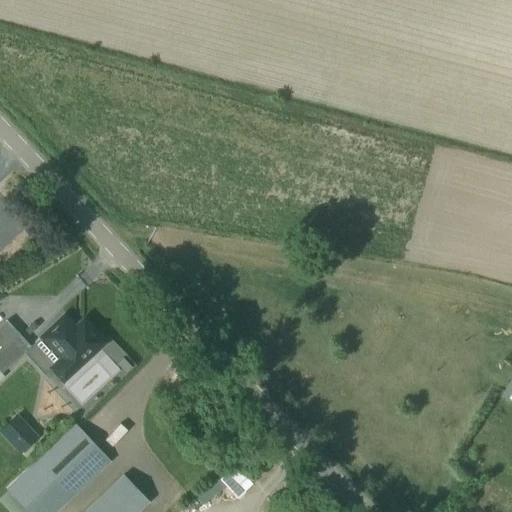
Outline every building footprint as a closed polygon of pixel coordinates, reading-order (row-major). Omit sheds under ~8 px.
[(52,326),(40,337),(60,358),(50,368),(62,381),(105,342),(92,329),(84,337),(64,315),(56,322),(55,321),(51,324),(52,326)] [(0,347),(0,379),(4,376),(2,373),(30,346),(17,331),(0,347)] [(511,376),(502,397),(511,401),(511,376)] [(38,436),(17,413),(0,427),(0,431),(19,453),(38,436)] [(26,511),(55,511),(110,461),(76,424),(6,490),(26,511)] [(136,511),(148,501),(124,475),(84,511),(136,511)]
